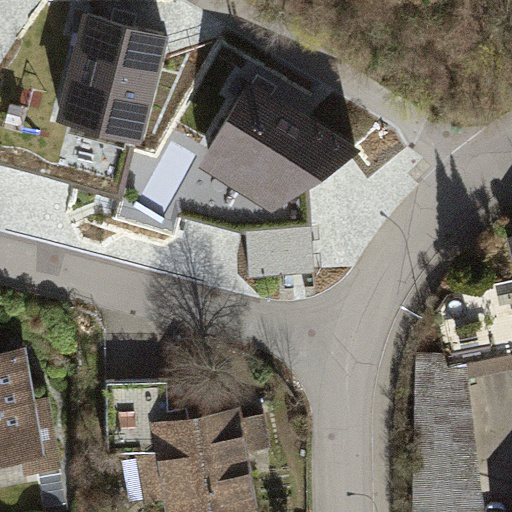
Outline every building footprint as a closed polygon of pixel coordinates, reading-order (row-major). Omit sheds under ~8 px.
[(66,109),(215,82),(202,12),(170,17),(167,0),(49,0),(0,9),(0,140),(69,128),(66,109)] [(252,276),(318,271),(311,182),(245,188),(252,276)] [(511,236),(507,239),(511,261),(511,279),(450,293),(437,314),(447,365),(467,363),(511,352),(511,236)] [(24,476),(66,468),(52,394),(40,396),(30,342),(0,347),(0,461),(21,458),(24,476)] [(444,353),(418,351),(412,511),(485,511),(467,363),(447,365),(444,353)] [(171,408),(169,379),(110,379),(111,450),(155,451),(158,450),(153,419),(192,412),(189,404),(171,408)] [(169,511),(263,511),(252,451),(274,447),(267,412),(246,416),(243,403),(192,412),(153,419),(158,450),(155,451),(139,454),(148,500),(167,496),(169,511)]
